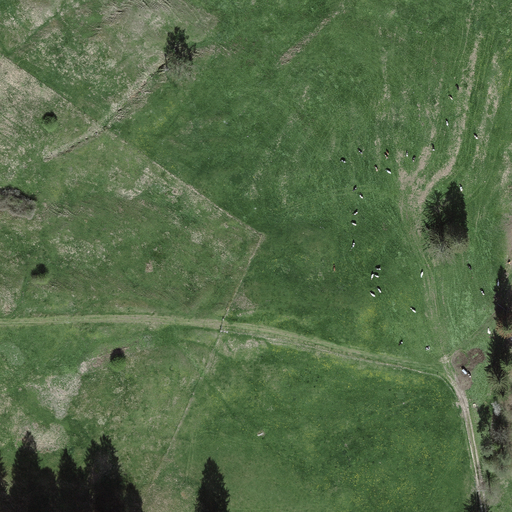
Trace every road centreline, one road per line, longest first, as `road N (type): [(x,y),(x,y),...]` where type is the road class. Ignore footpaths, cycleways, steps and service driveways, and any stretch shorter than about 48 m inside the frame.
road 1 (track): [(441,367),(213,323),(0,321)]
road 2 (track): [(483,511),(464,402),(441,367)]
